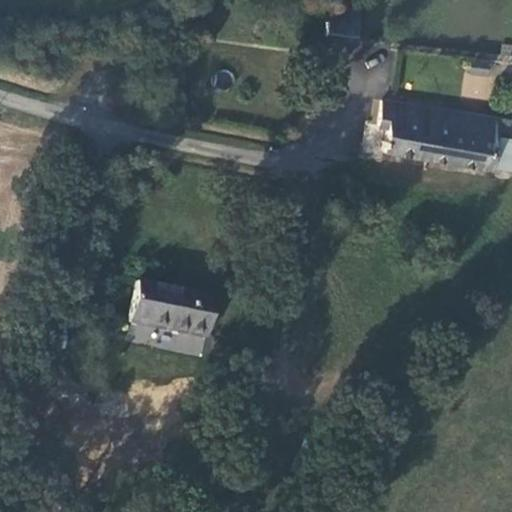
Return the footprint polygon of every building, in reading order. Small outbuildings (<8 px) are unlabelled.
[(333,0),(333,4),(368,9),(369,0),(368,0),(333,0)] [(368,9),(333,4),(327,29),(361,36),(368,9)] [(462,96),(490,99),(493,73),(464,70),(462,96)] [(497,138),(511,141),(511,138),(511,122),(455,111),(384,100),(379,124),(389,127),(384,150),(388,153),(491,172),(497,138)] [(491,172),(506,174),(511,141),(497,138),(491,172)] [(130,325),(206,342),(216,303),(139,284),(130,325)] [(56,296),(53,307),(74,312),(77,302),(56,296)]
